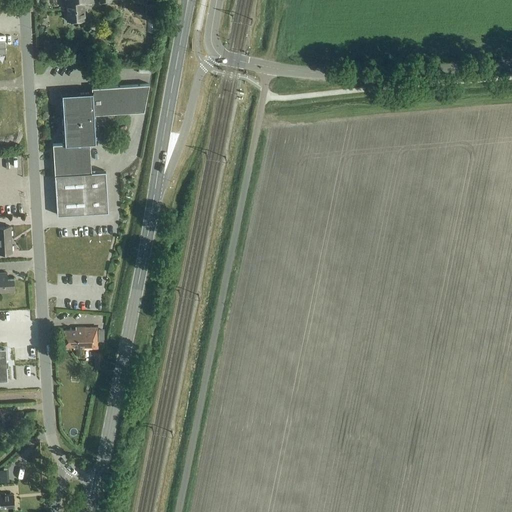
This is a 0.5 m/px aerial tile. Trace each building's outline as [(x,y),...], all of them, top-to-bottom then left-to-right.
[(85,20),(84,2),(92,2),(91,0),(64,0),(65,4),(67,4),(68,21),(85,20)] [(109,18),(109,22),(112,24),(115,24),(118,22),(118,18),(115,16),(112,16),(109,18)] [(144,112),(149,85),(92,88),(92,92),(62,94),(65,144),(53,145),(57,215),(108,211),(106,171),(91,172),(89,143),(95,143),(94,115),(144,112)] [(0,254),(12,254),(11,228),(0,228),(0,254)] [(7,280),(7,274),(0,274),(0,293),(14,292),(13,280),(7,280)] [(97,350),(97,329),(76,329),(76,331),(64,331),(65,348),(76,348),(76,351),(97,350)] [(103,353),(95,353),(95,367),(103,367),(103,353)] [(5,496),(5,494),(0,494),(0,508),(15,508),(14,495),(5,496)]
